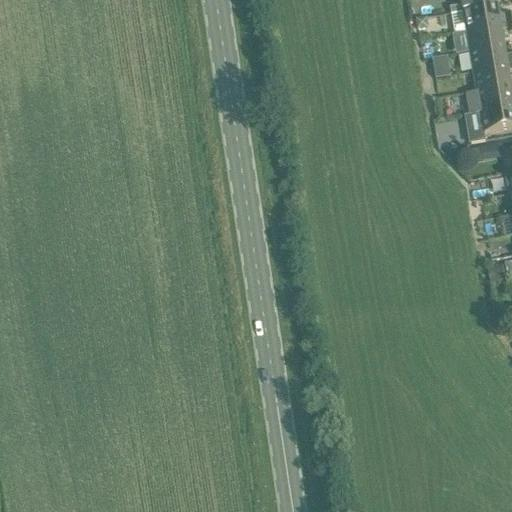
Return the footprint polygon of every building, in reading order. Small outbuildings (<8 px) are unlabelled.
[(460,0),(463,14),(498,8),(496,0),(460,0)] [(498,8),(463,14),(467,34),(502,28),(498,8)] [(427,20),(417,21),(419,32),(425,31),(428,26),(427,20)] [(502,28),(467,34),(470,54),(505,48),(502,28)] [(505,48),(470,54),(473,74),(509,68),(505,48)] [(509,68),(473,74),(477,95),(511,88),(509,68)] [(477,95),(467,96),(470,116),(480,115),(511,109),(511,88),(477,95)] [(511,109),(480,115),(484,135),(511,130),(511,109)] [(483,163),(481,151),(474,152),(476,164),(483,163)] [(490,283),(504,281),(502,269),(488,271),(490,282),(490,283)]
